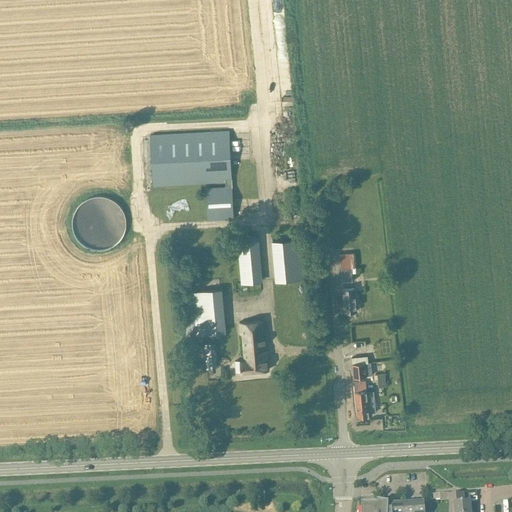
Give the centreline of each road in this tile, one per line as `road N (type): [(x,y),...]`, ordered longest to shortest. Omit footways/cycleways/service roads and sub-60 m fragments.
road 1 (secondary): [(0,470),(344,453)]
road 2 (secondary): [(344,453),(511,445)]
